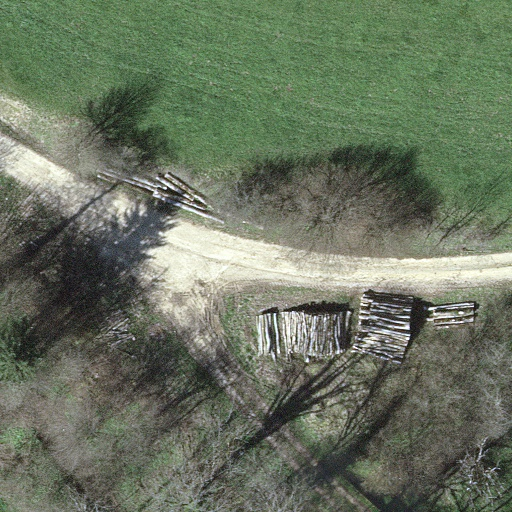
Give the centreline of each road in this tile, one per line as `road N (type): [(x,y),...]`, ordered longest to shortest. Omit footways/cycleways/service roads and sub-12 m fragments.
road 1 (track): [(0,150),(141,225),(269,263),(347,274),(511,268)]
road 2 (track): [(141,225),(177,312),(251,401),(368,511)]
